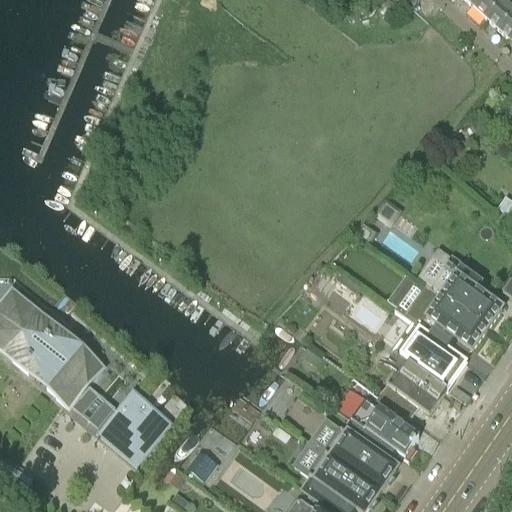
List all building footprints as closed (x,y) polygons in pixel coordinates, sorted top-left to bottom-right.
[(415,0),(364,0),(359,8),(372,17),(380,6),(393,16),(399,6),(413,11),(417,0),(415,0)] [(461,0),(472,9),(479,0),(461,0)] [(479,0),(472,9),(485,21),(504,0),(479,0)] [(511,0),(504,0),(485,21),(497,33),(511,16),(511,0)] [(511,16),(497,33),(509,44),(511,40),(511,16)] [(511,208),(505,202),(497,213),(511,227),(511,208)] [(355,240),(366,248),(374,237),(363,229),(355,240)] [(501,314),(475,295),(482,285),(454,265),(432,296),(441,302),(486,335),(501,314)] [(404,280),(389,305),(409,317),(424,293),(404,280)] [(500,295),(511,303),(511,285),(509,283),(500,295)] [(486,335),(441,302),(432,296),(410,327),(448,354),(455,345),(471,356),(486,335)] [(73,412),(87,394),(97,382),(93,364),(15,299),(0,315),(0,323),(11,333),(0,348),(0,356),(32,384),(50,384),(54,389),(47,397),(69,415),(71,413),(73,412)] [(461,364),(460,363),(411,328),(410,329),(412,331),(405,341),(403,339),(400,343),(402,345),(394,355),(393,354),(392,355),(393,356),(443,393),(446,396),(454,385),(453,385),(452,385),(448,381),(460,365),(461,364)] [(314,370),(323,358),(310,349),(302,361),(314,370)] [(443,394),(443,393),(393,356),(387,363),(393,367),(390,371),(401,379),(392,392),(387,389),(378,401),(404,419),(409,423),(417,412),(428,421),(446,396),(443,394)] [(73,412),(71,413),(98,436),(113,417),(87,394),(73,412)] [(136,472),(170,431),(132,398),(97,439),(136,472)] [(418,443),(397,428),(404,419),(378,401),(372,410),(365,405),(350,425),(363,435),(387,451),(404,463),(418,443)] [(379,463),(387,451),(363,435),(350,425),(342,436),(340,435),(324,458),(379,497),(395,474),(379,463)] [(200,456),(193,465),(187,461),(181,469),(191,476),(204,485),(216,467),(200,456)] [(368,511),(379,497),(324,458),(308,481),(310,482),(302,494),(327,511),(344,511),(347,509),(351,511),(368,511)] [(175,500),(171,507),(178,511),(183,511),(187,508),(175,500)]
